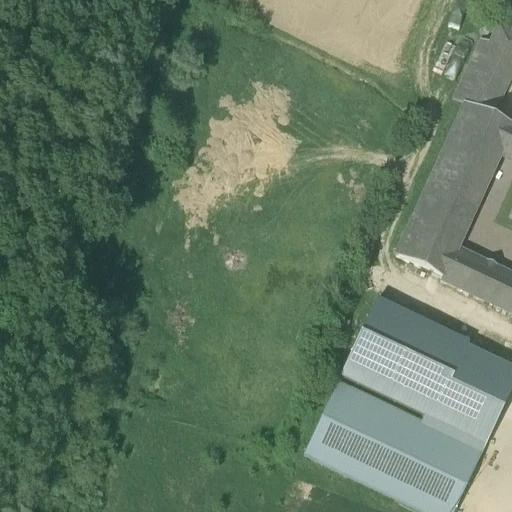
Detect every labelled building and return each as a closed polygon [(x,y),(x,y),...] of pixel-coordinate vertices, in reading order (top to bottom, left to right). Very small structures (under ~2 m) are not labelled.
[(467,108),(492,120),(511,75),(511,33),(498,27),(489,46),(479,41),(452,101),(467,108)] [(511,129),(492,120),(467,108),(395,259),(511,313),(511,282),(452,254),(498,155),(511,161),(511,129)] [(375,305),(340,380),(431,422),(466,347),(375,305)] [(511,367),(466,347),(431,422),(479,444),(511,373),(511,367)] [(338,385),(303,459),(414,511),(454,511),(482,453),(338,385)]
